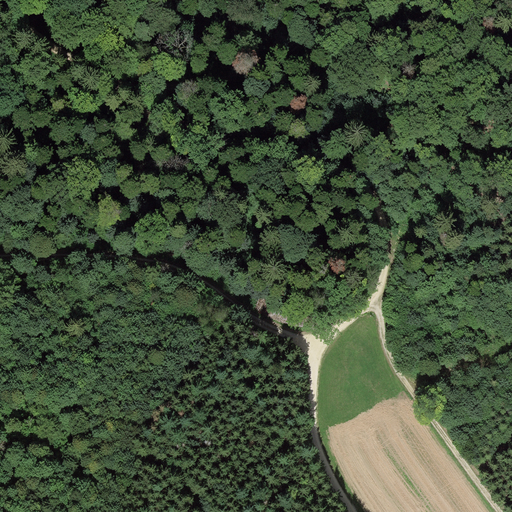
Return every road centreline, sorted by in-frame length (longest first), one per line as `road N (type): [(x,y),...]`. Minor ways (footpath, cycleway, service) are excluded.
road 1 (track): [(0,5),(181,131),(339,168),(371,193),(386,239),(373,303),(309,346),(164,264),(0,255)]
road 2 (track): [(384,266),(460,96),(478,76),(511,63)]
road 3 (track): [(118,88),(185,86),(258,68),(299,41),(329,0)]
road 4 (track): [(0,412),(164,465),(202,511)]
road 5 (track): [(309,346),(315,448),(351,511)]
road 6 (track): [(499,511),(396,372)]
